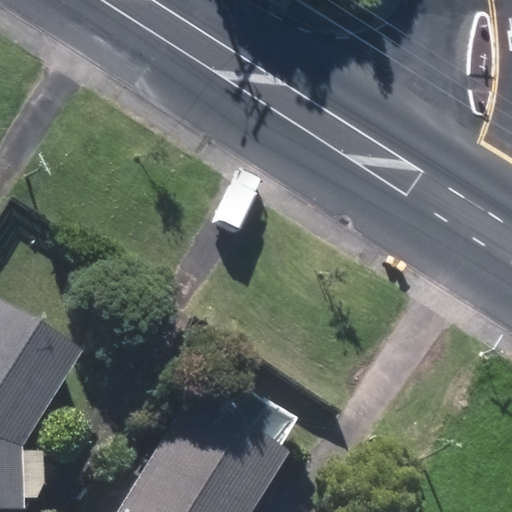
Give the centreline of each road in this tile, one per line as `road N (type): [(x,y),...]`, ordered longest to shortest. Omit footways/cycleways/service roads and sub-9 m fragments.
road 1 (secondary): [(132,0),(358,147),(442,182)]
road 2 (residential): [(442,182),(474,125),(481,0)]
